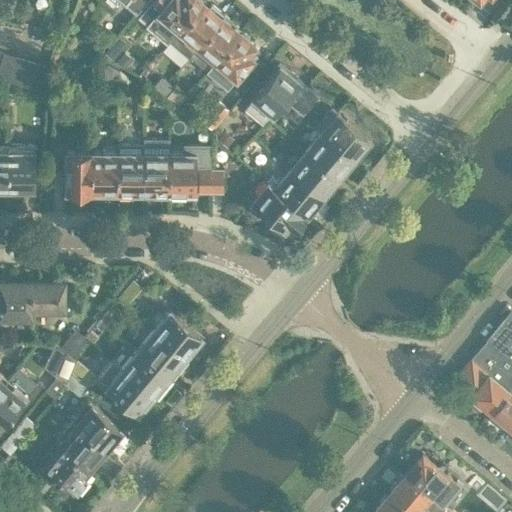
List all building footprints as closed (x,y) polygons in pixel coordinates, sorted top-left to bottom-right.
[(122,0),(124,1),(136,12),(146,0),(122,0)] [(167,0),(158,11),(158,12),(155,15),(175,31),(200,0),(167,0)] [(188,54),(223,12),(211,2),(208,5),(202,0),(200,0),(175,31),(169,39),(188,54)] [(207,71),(240,31),(233,26),(236,23),(223,12),(188,54),(207,71)] [(253,56),(248,52),(255,44),(249,39),(249,35),(244,31),(240,31),(207,71),(227,88),(233,79),(236,76),(253,56)] [(122,34),(106,52),(115,60),(131,42),(122,34)] [(14,55),(3,52),(0,61),(0,75),(7,78),(14,55)] [(26,59),(14,55),(7,78),(19,82),(26,59)] [(37,63),(26,59),(19,82),(30,85),(37,63)] [(118,70),(106,62),(105,75),(118,75),(118,70)] [(47,66),(37,63),(30,85),(40,88),(47,66)] [(280,64),(266,80),(245,106),(264,123),(285,97),(302,111),(316,94),(298,79),(298,76),(291,70),(287,70),(280,64)] [(120,75),(119,88),(127,88),(128,79),(120,75)] [(158,78),(152,87),(158,91),(166,81),(162,78),(158,78)] [(166,81),(158,91),(163,95),(169,86),(169,82),(166,81)] [(204,119),(214,127),(229,109),(219,100),(204,119)] [(370,138),(345,118),(332,107),(315,126),(321,131),(355,159),(363,149),(363,146),(370,138)] [(355,159),(321,131),(305,149),(337,176),(344,168),(347,168),(355,159)] [(168,194),(169,150),(169,138),(143,138),(143,150),(142,190),(151,190),(151,194),(168,194)] [(35,143),(24,143),(24,150),(8,149),(8,191),(24,191),(25,187),(33,187),(33,160),(35,160),(35,143)] [(194,190),(195,168),(199,168),(199,190),(210,190),(210,168),(211,144),(184,144),(184,150),(169,150),(168,194),(185,194),(185,190),(194,190)] [(0,149),(0,191),(8,191),(8,149),(0,149)] [(66,149),(65,189),(74,189),(74,193),(92,193),(92,189),(92,149),(66,149)] [(118,149),(92,149),(92,189),(100,189),(100,193),(118,193),(118,149)] [(143,150),(118,149),(118,193),(134,194),(134,190),(142,190),(143,150)] [(337,176),(305,149),(289,168),(323,197),(332,186),(332,183),(337,176)] [(222,168),(210,168),(210,190),(222,190),(222,168)] [(323,197),(289,168),(274,186),(306,213),(313,206),(316,206),(323,197)] [(306,213),(274,186),(268,181),(252,200),(290,232),(306,213)] [(133,278),(117,297),(126,304),(142,286),(133,278)] [(0,315),(32,315),(32,307),(31,279),(0,279),(0,315)] [(64,280),(31,279),(32,307),(64,308),(64,280)] [(169,308),(153,327),(185,354),(186,353),(189,353),(195,346),(195,343),(201,335),(169,308)] [(104,311),(101,315),(108,321),(112,317),(104,311)] [(108,321),(101,315),(97,320),(104,326),(108,321)] [(511,326),(505,320),(489,339),(511,358),(511,326)] [(185,354),(153,327),(137,345),(170,373),(176,365),(179,365),(185,358),(185,355),(185,354)] [(74,328),(60,345),(66,350),(76,358),(85,334),(74,328)] [(511,384),(511,358),(489,339),(455,380),(470,393),(488,372),(499,381),(502,377),(511,385),(511,384)] [(44,364),(55,373),(66,350),(60,345),(56,341),(44,364)] [(170,373),(137,345),(121,365),(153,392),(154,391),(158,391),(164,384),(163,380),(170,373)] [(76,358),(66,350),(55,373),(66,383),(71,370),(76,358)] [(96,375),(76,358),(71,370),(88,385),(96,375)] [(153,392),(121,365),(105,384),(137,411),(144,403),(147,403),(153,396),(153,393),(153,392)] [(88,385),(71,370),(66,383),(80,394),(88,385)] [(488,372),(470,393),(491,410),(508,389),(511,385),(502,377),(499,381),(488,372)] [(55,373),(43,388),(54,397),(66,383),(55,373)] [(6,376),(0,382),(0,425),(27,393),(6,376)] [(510,427),(511,425),(511,391),(508,389),(491,410),(510,427)] [(88,399),(72,418),(106,447),(110,441),(114,443),(125,429),(88,399)] [(106,447),(72,418),(55,439),(88,467),(94,461),(97,463),(109,449),(106,447)] [(48,435),(32,454),(41,461),(39,464),(58,481),(61,478),(72,487),(74,485),(77,487),(87,476),(83,473),(88,467),(55,439),(54,440),(48,435)] [(9,452),(2,460),(9,465),(16,458),(9,452)] [(412,463),(405,472),(431,493),(447,473),(446,472),(447,472),(446,471),(447,465),(442,461),(436,463),(431,458),(431,459),(422,452),(419,454),(417,455),(412,460),(412,463)] [(391,489),(389,491),(414,511),(424,501),(436,511),(444,504),(435,497),(431,493),(405,472),(398,480),(395,481),(390,486),(391,489)] [(380,502),(372,511),(373,511),(414,511),(389,491),(387,494),(384,494),(379,499),(380,502)]
